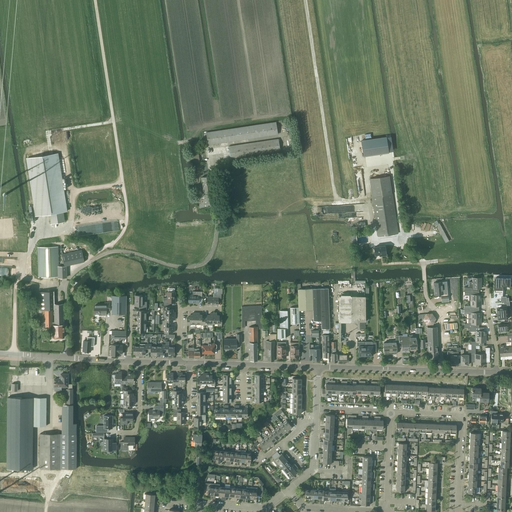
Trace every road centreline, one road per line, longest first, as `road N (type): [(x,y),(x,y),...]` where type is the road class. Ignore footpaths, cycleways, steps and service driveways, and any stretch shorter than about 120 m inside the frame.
road 1 (track): [(107,252),(126,225),(95,0)]
road 2 (unclassified): [(66,357),(66,278),(107,252),(196,267),(212,253),(217,233)]
road 3 (track): [(368,201),(334,204),(305,0)]
road 4 (tertiary): [(495,372),(318,366)]
